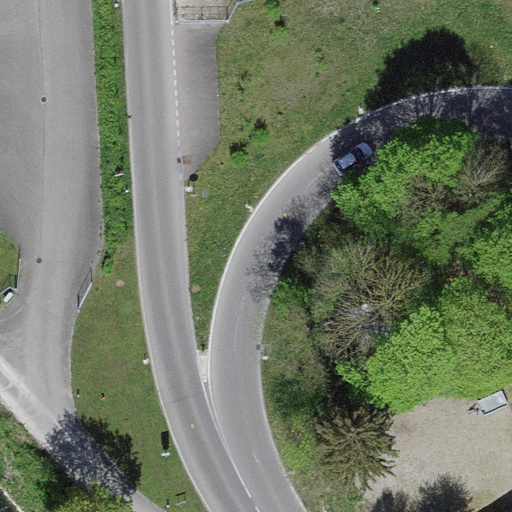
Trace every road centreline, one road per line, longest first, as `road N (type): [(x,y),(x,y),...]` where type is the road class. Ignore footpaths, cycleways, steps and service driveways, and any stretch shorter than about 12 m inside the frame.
road 1 (motorway): [(271,511),(239,427),(231,357),(241,288),(269,233),(368,149),(435,124),(511,124)]
road 2 (trunk): [(138,0),(167,348),(184,424),(246,511)]
